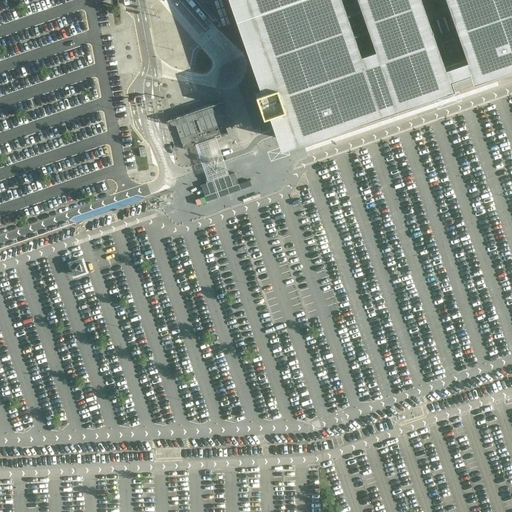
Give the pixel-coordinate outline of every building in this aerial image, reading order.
[(511,0),(240,0),(268,83),(255,87),(261,106),(276,100),(292,146),(511,72),(511,0)] [(218,106),(174,121),(183,149),(195,145),(216,138),(228,134),(218,106)] [(204,177),(206,183),(229,175),(216,138),(195,146),(206,176),(204,177)] [(234,173),(229,175),(206,183),(200,185),(206,202),(252,186),(250,180),(238,184),(234,173)] [(81,261),(76,263),(72,264),(71,264),(75,274),(76,274),(79,273),(85,271),(81,261)]
